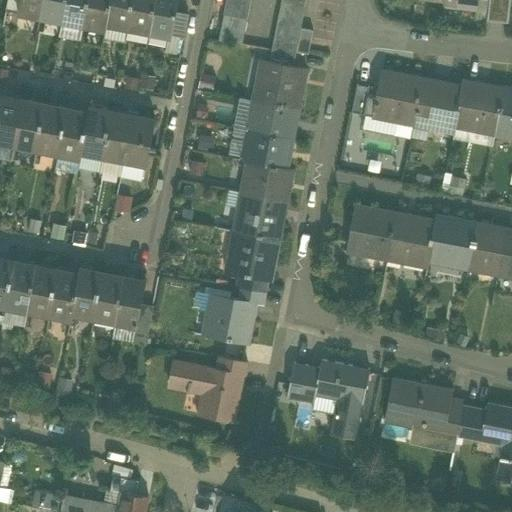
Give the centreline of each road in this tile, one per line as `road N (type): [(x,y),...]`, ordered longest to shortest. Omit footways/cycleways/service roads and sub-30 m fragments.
road 1 (residential): [(353,29),(296,314),(511,372)]
road 2 (residential): [(203,0),(165,198),(139,233)]
road 3 (residential): [(0,422),(181,469)]
road 4 (residential): [(181,469),(351,511)]
road 5 (residential): [(353,29),(511,50)]
